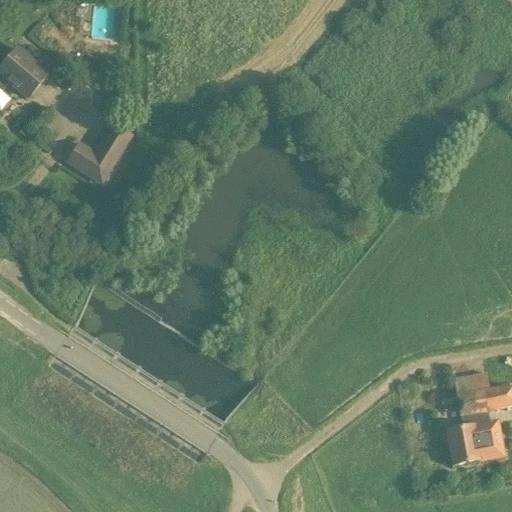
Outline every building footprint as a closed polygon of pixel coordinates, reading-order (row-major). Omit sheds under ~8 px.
[(48,77),(16,50),(0,69),(0,91),(3,93),(10,84),(28,99),(48,77)] [(133,139),(112,126),(94,154),(79,144),(66,165),(102,188),(133,139)] [(453,380),(460,418),(511,408),(511,404),(508,386),(489,390),(485,374),(453,380)] [(471,427),(478,462),(504,458),(497,423),(471,427)] [(478,462),(471,427),(446,432),(452,467),(478,462)]
